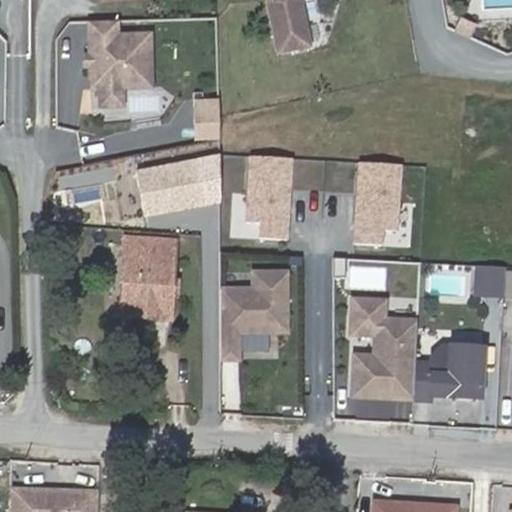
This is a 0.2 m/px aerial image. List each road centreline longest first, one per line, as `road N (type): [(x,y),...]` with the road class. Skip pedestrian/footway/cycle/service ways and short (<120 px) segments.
road 1 (unclassified): [(0,431),(511,459)]
road 2 (unknown): [(339,194),(321,511)]
